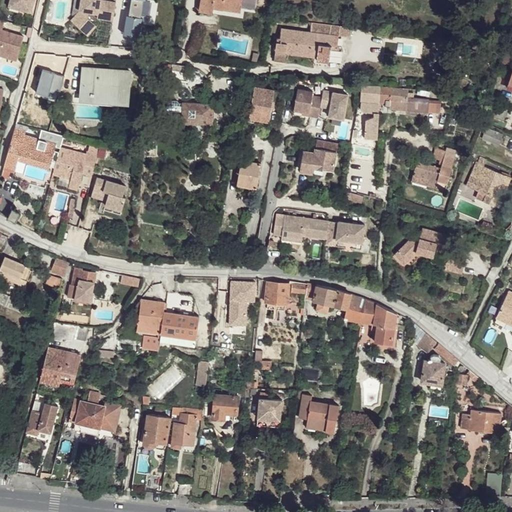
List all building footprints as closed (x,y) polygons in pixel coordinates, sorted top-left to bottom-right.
[(101,0),(82,0),(80,11),(73,21),(89,35),(97,26),(89,18),(90,12),(99,13),(98,18),(114,20),(117,3),(101,0)] [(133,0),(128,33),(140,35),(143,14),(158,16),(160,2),(146,1),(145,0),(133,0)] [(203,0),(202,10),(215,12),(215,8),(242,12),(244,0),(203,0)] [(31,7),(9,1),(8,6),(30,12),(31,7)] [(3,20),(0,18),(0,55),(15,60),(22,36),(1,30),(3,20)] [(338,37),(283,29),(281,39),(278,39),(276,60),(286,61),(288,51),(320,56),(319,60),(331,62),(334,47),(336,47),(338,37)] [(170,63),(152,62),(150,68),(168,70),(170,63)] [(131,71),(85,68),(83,95),(116,98),(116,103),(130,104),(131,71)] [(197,76),(191,72),(189,82),(195,82),(197,76)] [(297,81),(289,80),(289,91),(295,91),(296,88),(297,81)] [(273,87),(255,83),(249,115),(268,119),(273,87)] [(380,87),(364,86),(361,108),(364,110),(375,111),(374,116),(367,120),(366,139),(378,139),(379,112),(380,104),(380,87)] [(407,90),(380,87),(380,104),(385,104),(384,105),(384,107),(387,108),(389,106),(391,106),(392,100),(407,100),(407,92),(407,90)] [(317,116),(320,96),(311,95),(311,90),(296,88),(295,91),(292,109),(301,110),(307,111),(307,114),(317,116)] [(346,93),(322,89),(319,106),(328,108),(327,115),(342,118),(346,93)] [(412,92),(407,92),(407,100),(408,108),(428,109),(428,98),(412,97),(412,92)] [(116,98),(83,95),(83,103),(116,106),(116,103),(116,98)] [(214,103),(184,102),(183,122),(213,124),(214,103)] [(28,128),(16,125),(6,161),(17,164),(19,158),(27,132),(28,128)] [(55,140),(27,132),(19,158),(48,167),(55,140)] [(495,132),(491,140),(498,143),(501,135),(495,132)] [(337,143),(318,139),(315,148),(314,152),(311,151),(310,151),(306,150),(302,170),(311,171),(313,167),(332,169),(337,143)] [(90,151),(89,153),(62,146),(55,172),(60,174),(57,182),(67,185),(69,177),(72,177),(70,185),(80,188),(84,173),(94,175),(100,153),(90,151)] [(459,150),(449,146),(448,150),(445,160),(443,166),(420,159),(414,178),(446,189),(454,166),(459,150)] [(448,150),(438,146),(435,156),(445,160),(448,150)] [(464,151),(459,150),(454,166),(459,167),(464,151)] [(261,160),(241,157),(236,183),(255,185),(261,160)] [(495,171),(488,168),(478,164),(475,170),(473,170),(467,183),(488,191),(485,199),(498,205),(509,177),(495,171)] [(127,186),(99,177),(93,196),(108,200),(106,205),(123,209),(127,196),(124,195),(127,186)] [(488,191),(479,188),(476,196),(485,199),(488,191)] [(363,193),(347,189),(345,195),(361,200),(363,193)] [(20,213),(14,209),(8,218),(16,222),(20,213)] [(280,233),(283,213),(274,211),(272,232),(280,233)] [(324,236),(327,218),(283,213),(280,233),(301,236),(301,233),(301,231),(304,231),(304,234),(324,236)] [(363,222),(337,218),(337,219),(327,218),(324,236),(324,242),(334,243),(335,236),(361,240),(363,222)] [(415,240),(406,238),(392,252),(402,262),(413,251),(431,256),(432,250),(441,252),(442,251),(445,233),(420,227),(415,240)] [(361,240),(335,236),(334,243),(333,244),(360,247),(361,240)] [(441,252),(432,250),(431,256),(429,261),(443,265),(447,252),(442,251),(441,252)] [(464,256),(447,252),(443,265),(443,267),(460,271),(464,256)] [(24,265),(4,256),(0,266),(0,268),(11,273),(20,276),(24,265)] [(62,267),(75,270),(75,265),(69,264),(69,261),(55,257),(52,270),(60,272),(62,267)] [(30,269),(24,265),(20,276),(28,279),(30,269)] [(82,269),(81,267),(75,265),(75,270),(74,278),(80,279),(78,285),(78,290),(91,293),(96,272),(82,269)] [(49,274),(47,273),(45,283),(57,287),(60,277),(49,274)] [(140,277),(121,273),(120,280),(120,282),(138,285),(140,277)] [(226,280),(217,279),(217,296),(225,297),(226,280)] [(255,281),(231,279),(230,299),(254,301),(255,281)] [(287,283),(267,281),(266,302),(286,303),(287,283)] [(316,284),(306,282),(307,285),(305,298),(314,299),(316,284)] [(307,285),(291,283),(292,291),(293,291),(299,292),(299,300),(304,300),(305,298),(307,285)] [(78,285),(71,284),(70,295),(75,296),(78,290),(78,285)] [(331,285),(316,284),(314,299),(320,300),(331,302),(350,304),(361,306),(363,296),(331,285)] [(511,290),(508,289),(496,315),(511,321),(511,290)] [(91,293),(78,290),(75,296),(92,299),(93,293),(91,293)] [(166,293),(163,293),(162,303),(160,312),(190,315),(191,299),(188,296),(166,293)] [(376,301),(363,296),(361,306),(360,316),(377,318),(374,340),(392,342),(396,312),(376,301)] [(331,302),(320,300),(319,308),(321,309),(328,311),(330,309),(331,302)] [(162,303),(139,301),(138,309),(160,312),(162,303)] [(361,306),(350,304),(348,315),(360,316),(361,306)] [(160,312),(138,309),(136,333),(158,336),(159,334),(160,312)] [(190,315),(160,312),(159,334),(194,337),(196,316),(190,315)] [(511,321),(496,315),(494,319),(511,327),(511,321)] [(86,325),(54,320),(51,334),(63,337),(75,336),(82,338),(86,325)] [(435,339),(426,331),(424,334),(421,344),(432,348),(435,339)] [(194,337),(159,334),(158,336),(158,342),(183,345),(193,346),(194,337)] [(81,353),(48,346),(40,380),(57,383),(58,377),(75,380),(79,363),(81,353)] [(429,359),(425,359),(421,379),(441,382),(444,362),(439,361),(429,359)] [(199,371),(206,372),(207,363),(200,362),(199,371)] [(205,384),(206,372),(199,371),(198,386),(205,387),(205,384)] [(467,375),(456,373),(455,382),(466,383),(467,375)] [(100,393),(89,390),(88,400),(74,398),(69,419),(73,420),(93,424),(96,411),(100,393)] [(311,393),(302,392),(300,416),(307,418),(307,423),(325,425),(325,428),(335,429),(338,403),(311,399),(311,393)] [(222,393),(216,393),(213,416),(224,417),(225,411),(235,413),(238,396),(222,393)] [(282,400),(260,397),(258,416),(280,419),(282,400)] [(58,405),(46,401),(43,411),(32,408),(26,430),(38,433),(39,428),(51,431),(58,405)] [(110,403),(106,402),(104,413),(118,416),(121,405),(118,404),(110,403)] [(182,407),(172,406),(172,409),(171,419),(175,419),(172,441),(182,442),(192,444),(197,415),(201,415),(201,411),(187,410),(186,412),(182,412),(182,407)] [(501,412),(472,408),(470,413),(463,412),(461,426),(499,431),(501,412)] [(101,412),(96,411),(93,424),(96,425),(99,426),(101,412)] [(104,413),(101,412),(99,426),(115,429),(118,416),(104,413)] [(169,417),(149,413),(144,441),(164,445),(169,417)] [(93,424),(73,420),(72,427),(95,432),(96,425),(93,424)] [(159,474),(147,473),(144,489),(157,491),(159,474)] [(500,473),(486,473),(487,492),(501,492),(500,473)] [(192,479),(181,478),(178,493),(190,494),(192,479)]
